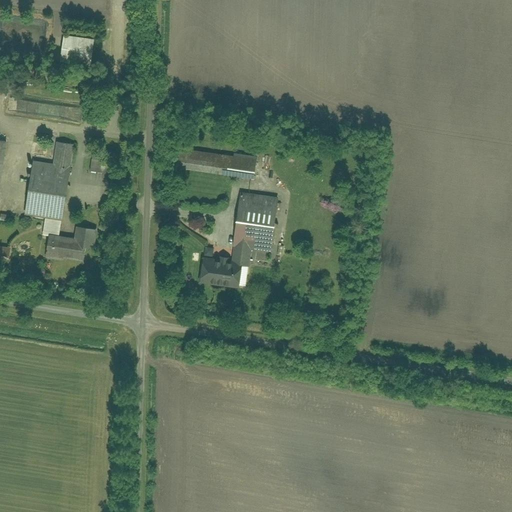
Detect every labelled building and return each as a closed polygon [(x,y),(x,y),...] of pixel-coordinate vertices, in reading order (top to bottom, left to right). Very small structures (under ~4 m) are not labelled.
[(93,40),(64,36),(60,60),(90,64),(93,40)] [(56,141),(53,165),(71,168),(75,144),(56,141)] [(255,160),(176,148),(174,167),(252,179),(255,160)] [(110,161),(92,159),(90,171),(109,174),(110,161)] [(53,165),(34,163),(26,214),(44,216),(61,219),(63,219),(71,168),(53,165)] [(277,198),(241,193),(234,248),(252,251),(270,253),(277,198)] [(44,216),(42,233),(59,236),(61,219),(44,216)] [(49,236),(46,256),(84,261),(85,247),(93,248),(95,229),(77,227),(75,240),(49,236)] [(10,248),(0,247),(0,261),(8,263),(10,248)] [(213,249),(205,248),(203,257),(212,258),(213,249)] [(250,266),(252,251),(234,248),(232,264),(247,266),(250,266)] [(203,260),(200,281),(245,287),(247,266),(232,264),(226,263),(227,258),(219,257),(219,262),(203,260)]
